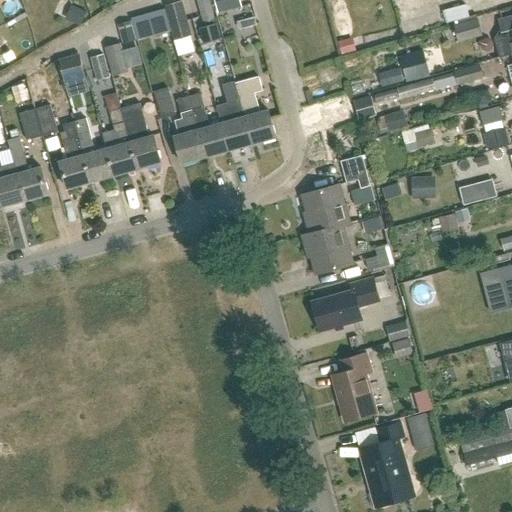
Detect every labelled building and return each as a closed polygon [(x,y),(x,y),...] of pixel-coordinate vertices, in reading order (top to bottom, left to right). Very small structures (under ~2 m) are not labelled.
[(199,0),(205,23),(217,19),(211,0),(199,0)] [(217,0),(220,13),(244,7),(242,0),(217,0)] [(174,30),(177,41),(194,36),(184,1),(167,5),(168,8),(174,30)] [(467,5),(443,10),(447,23),(470,17),(467,5)] [(85,12),(74,7),(68,19),(79,25),(85,12)] [(168,8),(150,13),(156,34),(174,30),(168,8)] [(255,17),(239,21),(241,29),(257,25),(255,17)] [(511,17),(509,18),(498,21),(501,32),(500,33),(496,39),(500,56),(499,57),(499,58),(511,54),(511,17)] [(454,26),(459,42),(482,36),(477,19),(454,26)] [(120,24),(125,43),(138,39),(133,20),(120,24)] [(348,39),(338,42),(342,55),(352,52),(348,39)] [(107,47),(115,76),(131,72),(123,43),(107,47)] [(385,67),(403,60),(398,48),(380,54),(385,67)] [(93,58),(99,80),(112,77),(106,54),(93,58)] [(461,84),(485,78),(481,64),(457,71),(461,84)] [(82,65),(62,70),(69,97),(89,91),(82,65)] [(400,68),(384,73),(388,85),(403,81),(400,68)] [(276,138),(268,110),(260,113),(255,93),(263,91),(259,77),(236,84),(253,145),(276,138)] [(403,99),(438,89),(435,78),(400,88),(402,97),(403,99)] [(224,85),(229,101),(230,103),(217,107),(221,123),(229,152),(253,145),(236,84),(235,82),(224,85)] [(12,87),(16,103),(27,100),(24,84),(12,87)] [(156,91),(164,119),(178,115),(170,87),(156,91)] [(402,97),(400,88),(375,95),(377,103),(402,97)] [(487,89),(476,93),(479,105),(490,102),(487,89)] [(210,127),(201,93),(189,97),(207,158),(229,152),(221,123),(210,127)] [(116,94),(106,96),(110,111),(120,108),(116,94)] [(370,96),(354,100),(359,117),(375,113),(370,96)] [(174,137),(182,165),(207,158),(189,97),(177,100),(182,119),(175,121),(179,135),(174,137)] [(153,135),(152,136),(142,103),(121,109),(138,170),(161,163),(153,135)] [(52,105),(43,107),(35,109),(43,136),(60,131),(52,105)] [(499,107),(481,112),(484,125),(502,120),(499,107)] [(22,113),(29,140),(43,136),(35,109),(22,113)] [(109,112),(114,130),(102,133),(107,148),(114,177),(138,170),(121,109),(109,112)] [(400,112),(385,116),(390,131),(404,127),(400,112)] [(78,136),(84,155),(91,183),(114,177),(107,148),(95,152),(86,118),(74,121),(78,136)] [(74,121),(63,125),(67,139),(62,140),(68,160),(60,162),(68,190),(91,183),(84,155),(78,136),(74,121)] [(426,126),(403,133),(408,151),(432,144),(426,126)] [(506,132),(485,137),(489,149),(509,143),(506,132)] [(25,202),(48,195),(40,167),(28,170),(23,151),(19,137),(8,140),(14,163),(25,202)] [(0,202),(2,208),(25,202),(14,163),(3,166),(0,156),(0,202)] [(362,156),(340,162),(346,183),(358,180),(360,189),(362,188),(370,186),(362,156)] [(428,178),(413,179),(414,198),(429,198),(428,178)] [(399,184),(383,188),(386,201),(403,196),(399,184)] [(342,226),(350,223),(338,185),(302,195),(309,220),(306,221),(309,235),(342,226)] [(476,185),(461,189),(465,204),(480,200),(476,185)] [(370,186),(362,188),(366,203),(374,201),(370,186)] [(467,210),(456,212),(458,223),(470,220),(467,210)] [(457,230),(454,214),(441,217),(444,233),(457,230)] [(366,220),(352,224),(355,236),(370,233),(366,220)] [(342,226),(309,235),(302,237),(306,251),(310,250),(317,275),(353,264),(342,226)] [(511,236),(501,239),(504,249),(511,247),(511,236)] [(378,257),(366,260),(369,271),(391,265),(385,246),(375,248),(378,257)] [(211,258),(170,267),(174,282),(179,280),(184,298),(158,304),(163,325),(184,320),(186,329),(226,320),(211,258)] [(511,265),(500,269),(505,289),(511,286),(511,265)] [(500,269),(481,274),(486,294),(505,289),(500,269)] [(140,274),(81,292),(86,308),(145,289),(140,274)] [(358,306),(379,301),(373,279),(351,285),(353,291),(312,303),(320,331),(362,319),(358,306)] [(92,332),(153,318),(147,293),(87,307),(92,332)] [(0,310),(7,354),(75,343),(70,314),(64,315),(62,301),(0,310)] [(393,341),(411,336),(407,321),(389,326),(393,341)] [(167,346),(187,341),(184,331),(165,336),(167,346)] [(233,337),(195,348),(212,409),(251,398),(233,337)] [(399,358),(415,353),(411,338),(395,343),(399,358)] [(511,342),(502,345),(506,360),(511,358),(511,342)] [(366,374),(372,372),(367,354),(341,361),(345,373),(333,376),(346,422),(377,413),(366,374)] [(0,387),(0,406),(10,404),(6,386),(0,387)] [(425,413),(408,418),(413,434),(430,429),(425,413)] [(0,445),(26,437),(20,422),(0,429),(0,445)] [(399,439),(407,436),(403,422),(378,429),(382,443),(360,448),(376,507),(415,497),(399,439)] [(28,440),(50,434),(48,423),(26,429),(28,440)] [(69,485),(141,465),(131,431),(70,448),(67,436),(80,432),(77,424),(54,431),(69,485)] [(241,425),(203,431),(213,494),(251,487),(241,425)] [(188,426),(173,431),(177,441),(191,436),(188,426)] [(511,462),(511,428),(461,442),(469,473),(482,470),(482,472),(486,471),(486,469),(506,464),(506,466),(511,465),(511,462)] [(0,462),(0,496),(56,487),(50,454),(0,462)] [(182,503),(197,499),(189,471),(174,475),(182,503)]
